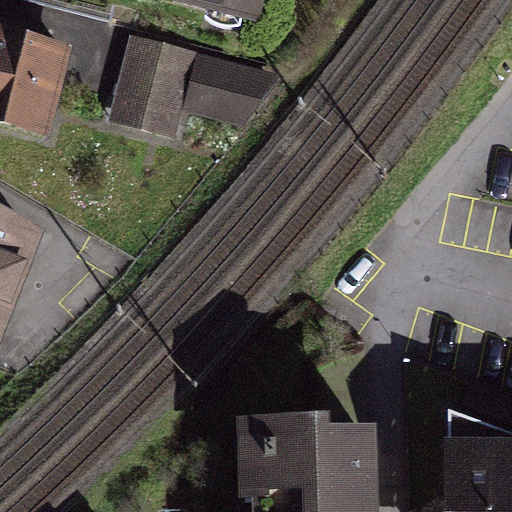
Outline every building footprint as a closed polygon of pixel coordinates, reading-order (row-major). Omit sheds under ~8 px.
[(112,0),(302,45),(312,0),(112,0)] [(0,39),(0,120),(50,132),(67,54),(0,39)] [(275,77),(134,41),(114,119),(169,133),(176,105),(243,122),(275,77)] [(0,216),(0,300),(29,228),(0,216)] [(393,511),(391,420),(344,421),(343,403),(237,405),(239,511),(393,511)] [(511,511),(511,452),(461,453),(461,511),(511,511)]
